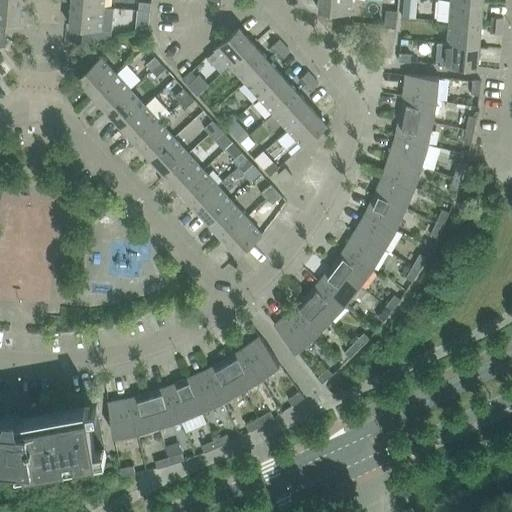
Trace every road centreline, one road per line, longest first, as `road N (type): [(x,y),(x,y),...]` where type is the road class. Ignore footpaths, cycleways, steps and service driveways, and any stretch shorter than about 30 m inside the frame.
road 1 (residential): [(239,304),(292,260),(344,185),(364,132),(361,92),(279,0)]
road 2 (residential): [(239,304),(72,116),(39,102)]
road 3 (residential): [(239,304),(143,357),(63,371),(0,359)]
road 4 (tertiary): [(511,358),(335,446)]
road 5 (tertiary): [(348,476),(511,395)]
road 6 (tertiary): [(335,446),(194,511)]
